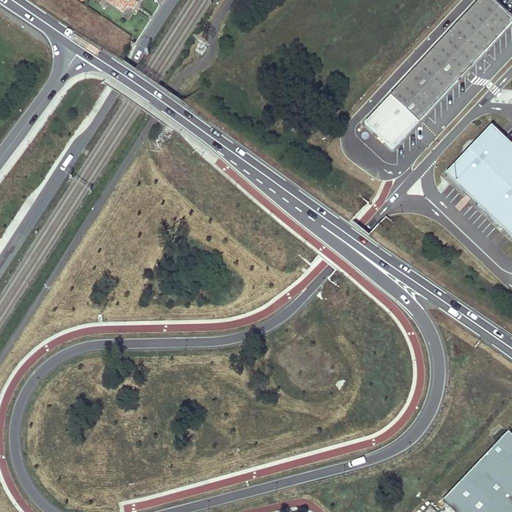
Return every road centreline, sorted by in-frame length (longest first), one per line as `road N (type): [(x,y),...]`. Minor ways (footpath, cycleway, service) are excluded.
road 1 (residential): [(53,511),(29,488),(14,436),(20,403),(41,370),(80,346),(215,341),(270,324),(410,179)]
road 2 (residential): [(305,207),(321,232),(394,284),(424,322),(435,345),(435,403),(408,440),(381,456),(173,511)]
road 3 (unclassified): [(0,265),(171,0)]
road 4 (tertiary): [(79,50),(305,207)]
road 5 (tertiary): [(305,207),(511,348)]
road 6 (residential): [(410,179),(511,69)]
road 7 (unclassified): [(0,157),(79,50)]
road 8 (residential): [(410,179),(506,267)]
